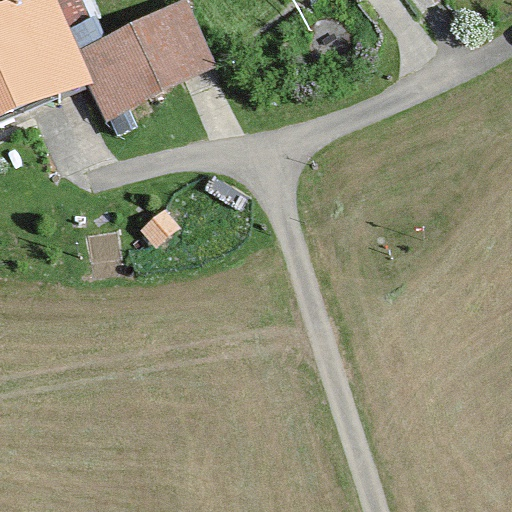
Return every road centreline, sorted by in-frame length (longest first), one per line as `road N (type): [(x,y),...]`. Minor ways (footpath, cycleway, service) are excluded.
road 1 (unclassified): [(382,511),(265,168)]
road 2 (unclassified): [(265,168),(511,28)]
road 3 (unclassified): [(265,168),(88,161)]
